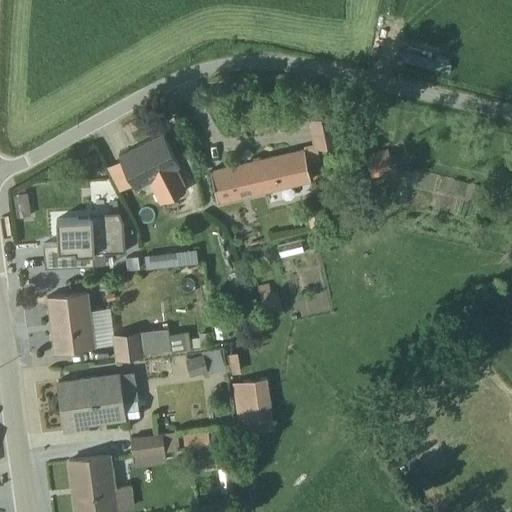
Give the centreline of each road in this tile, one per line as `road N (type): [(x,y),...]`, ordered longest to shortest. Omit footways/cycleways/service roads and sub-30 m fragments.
road 1 (unclassified): [(0,172),(165,83),(267,59),(511,112)]
road 2 (unclassified): [(25,511),(0,305)]
